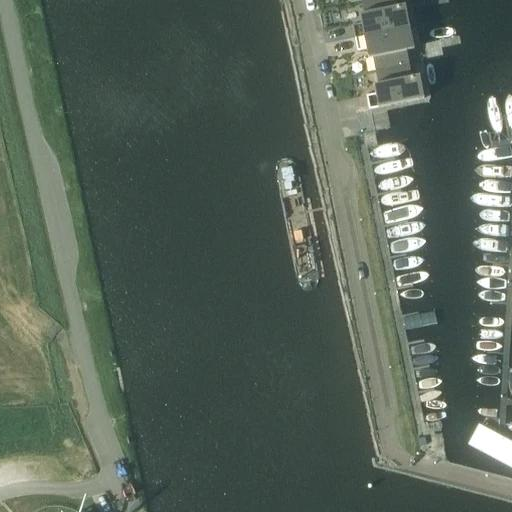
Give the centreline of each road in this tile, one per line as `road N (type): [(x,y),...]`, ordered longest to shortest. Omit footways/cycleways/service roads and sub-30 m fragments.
road 1 (unclassified): [(133,511),(101,420),(6,0)]
road 2 (residential): [(379,398),(299,0)]
